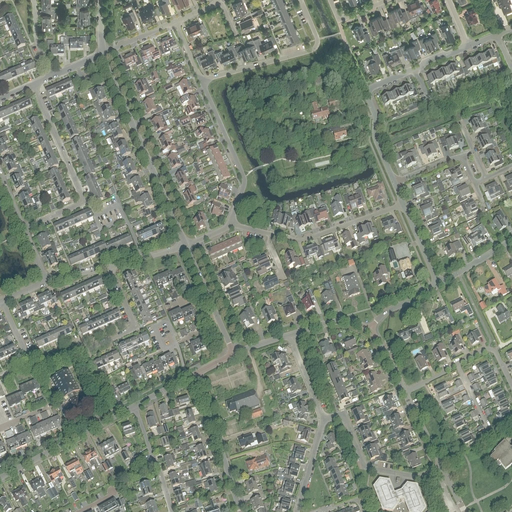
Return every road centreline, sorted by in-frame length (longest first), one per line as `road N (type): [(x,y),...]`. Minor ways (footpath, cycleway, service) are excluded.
road 1 (residential): [(1,301),(38,371),(134,327),(107,266)]
road 2 (residential): [(186,246),(100,54)]
road 3 (residential): [(23,229),(83,202),(32,85)]
road 4 (residential): [(201,81),(312,50),(316,37),(300,0)]
road 5 (residential): [(441,467),(419,476),(366,467),(347,420),(321,418)]
road 6 (tertiary): [(0,478),(134,405)]
road 7 (residential): [(233,225),(240,177),(201,81)]
road 8 (residential): [(240,511),(196,373)]
road 9 (residential): [(394,183),(368,95),(414,70)]
road 10 (residential): [(271,234),(299,241),(403,204)]
